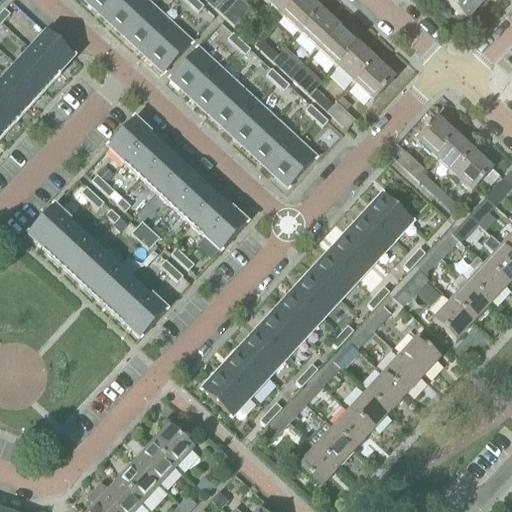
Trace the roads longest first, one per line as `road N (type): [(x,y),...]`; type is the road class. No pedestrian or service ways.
road 1 (residential): [(0,469),(55,485),(68,475),(293,232)]
road 2 (residential): [(293,232),(126,74)]
road 3 (residential): [(293,232),(446,70)]
road 4 (residential): [(0,210),(126,74)]
